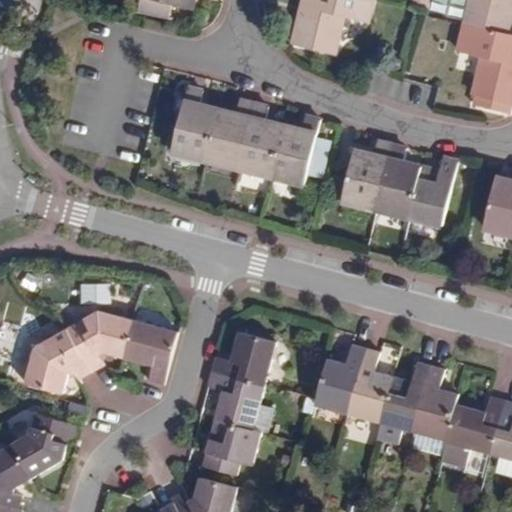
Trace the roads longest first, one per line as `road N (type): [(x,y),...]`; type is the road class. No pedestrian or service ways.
road 1 (residential): [(245,0),(263,55),(287,81),(425,136),(511,144)]
road 2 (residential): [(218,251),(178,401),(108,453),(92,472),(81,511)]
road 3 (residential): [(511,329),(218,251)]
road 4 (residential): [(218,251),(0,192)]
